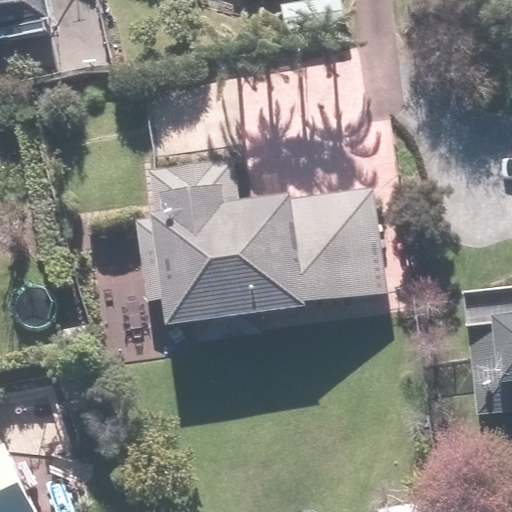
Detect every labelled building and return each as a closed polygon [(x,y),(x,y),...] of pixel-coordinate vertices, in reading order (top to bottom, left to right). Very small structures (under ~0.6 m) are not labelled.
[(0,0),(0,9),(37,3),(41,25),(59,22),(54,0),(0,0)] [(352,0),(343,0),(281,9),(286,44),(357,33),(352,0)] [(375,186),(333,193),(337,220),(315,224),(311,196),(246,206),(238,157),(164,169),(172,222),(147,226),(159,301),(185,297),(189,326),(401,291),(388,212),(379,213),(375,186)] [(511,312),(511,322),(511,329),(474,335),(486,416),(511,412),(511,312)] [(0,511),(48,511),(15,445),(0,453),(0,511)]
